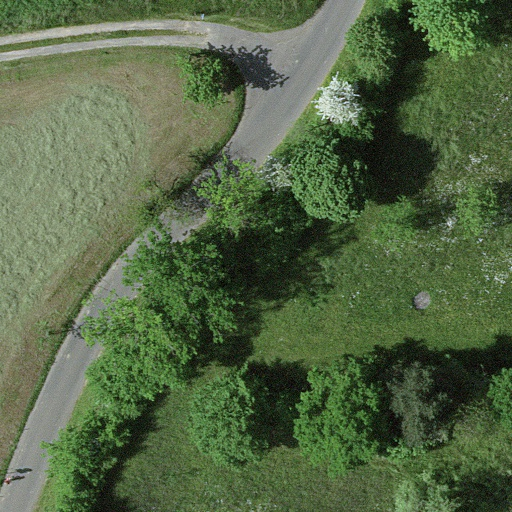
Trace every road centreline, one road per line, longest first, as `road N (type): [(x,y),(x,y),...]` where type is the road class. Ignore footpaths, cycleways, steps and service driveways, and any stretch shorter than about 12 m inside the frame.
road 1 (unclassified): [(15,511),(95,320),(162,233),(270,120),(345,0)]
road 2 (track): [(305,71),(194,32),(0,49)]
